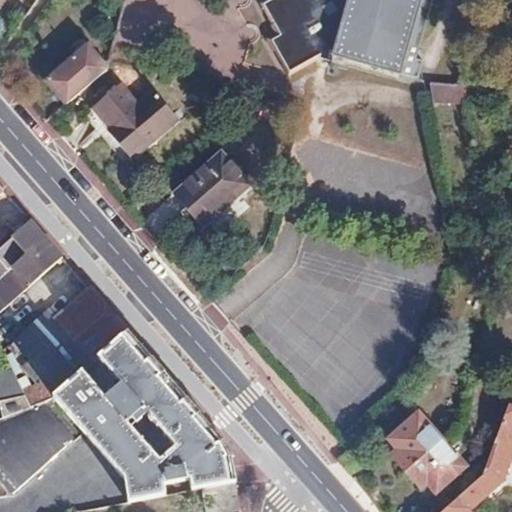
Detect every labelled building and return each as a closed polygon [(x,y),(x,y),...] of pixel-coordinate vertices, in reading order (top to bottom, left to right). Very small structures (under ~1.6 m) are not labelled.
[(381,67),(415,78),(424,51),(417,48),(431,0),(264,0),(257,4),(274,34),(265,39),(285,75),(318,58),(331,62),(333,54),(381,67)] [(44,82),(65,105),(94,79),(104,70),(104,68),(85,46),(73,56),(44,82)] [(148,135),(172,113),(156,94),(136,110),(129,102),(132,99),(119,83),(88,110),(101,125),(106,122),(113,129),(108,133),(130,158),(151,139),(148,135)] [(455,102),(457,85),(430,83),(433,97),(434,100),(455,102)] [(222,153),(173,195),(202,229),(251,187),(222,153)] [(0,311),(61,258),(29,221),(11,237),(12,239),(0,248),(0,311)] [(97,358),(127,333),(90,290),(56,318),(48,311),(15,342),(45,377),(58,394),(81,372),(97,358)] [(129,502),(166,495),(165,485),(192,480),(194,489),(205,487),(234,482),(232,471),(231,460),(223,445),(207,424),(127,333),(97,358),(102,363),(114,376),(119,383),(104,397),(81,372),(58,394),(30,409),(4,421),(0,421),(0,497),(7,498),(17,496),(86,437),(125,480),(129,502)] [(114,376),(102,363),(95,369),(106,383),(114,376)] [(0,402),(24,396),(12,371),(0,373),(0,402)] [(58,394),(45,377),(24,396),(30,409),(58,394)] [(30,409),(24,396),(0,402),(0,404),(4,421),(30,409)] [(511,403),(504,426),(484,478),(458,501),(446,511),(472,511),(502,485),(511,457),(511,403)] [(443,441),(420,414),(390,441),(399,452),(393,457),(406,472),(422,490),(428,485),(437,494),(467,469),(443,441)] [(351,476),(370,458),(358,442),(338,460),(351,476)] [(210,511),(230,511),(241,510),(236,484),(234,482),(205,487),(210,511)]
